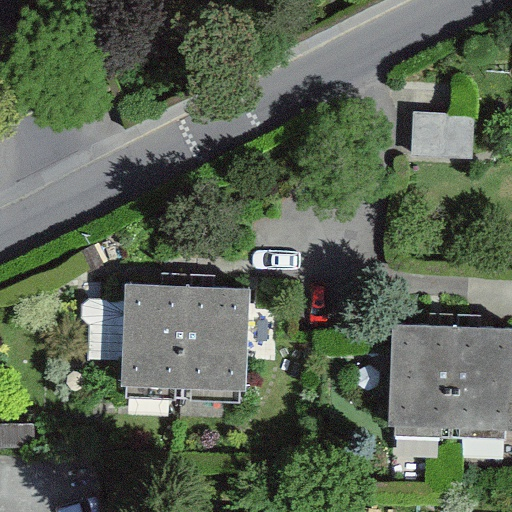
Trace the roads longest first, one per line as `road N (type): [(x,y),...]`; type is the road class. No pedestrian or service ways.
road 1 (unclassified): [(460,0),(0,237)]
road 2 (track): [(57,0),(125,172)]
